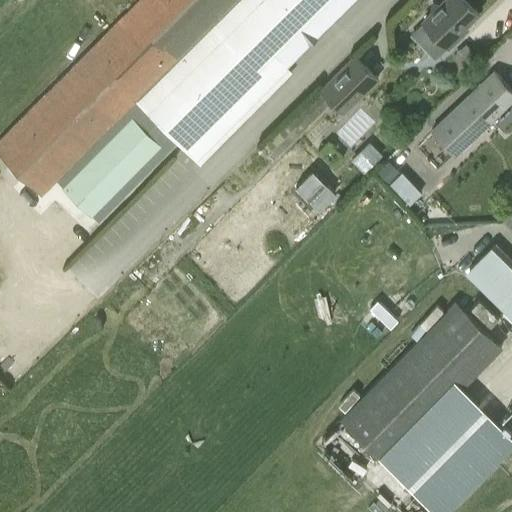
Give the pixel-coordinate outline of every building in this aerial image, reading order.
[(137,0),(0,138),(0,153),(42,195),(136,101),(200,165),(292,72),(274,54),(328,0),(137,0)] [(436,60),(448,47),(461,35),(458,32),(479,12),(466,0),(444,0),(441,3),(432,4),(432,13),(423,21),(424,23),(411,35),(436,60)] [(344,112),(378,79),(356,55),(322,89),(344,112)] [(511,94),(491,72),(430,130),(454,155),(494,119),(505,130),(511,123),(511,94)] [(331,100),(320,89),(310,98),(322,109),(331,100)] [(295,112),(227,179),(236,191),(305,122),(295,112)] [(132,118),(64,187),(92,215),(160,145),(132,118)] [(381,152),(369,140),(351,158),(363,170),(381,152)] [(320,210),(336,193),(312,169),(296,186),(320,210)] [(420,191),(401,170),(389,182),(408,202),(420,191)] [(147,286),(178,258),(167,246),(182,233),(179,229),(133,270),(147,286)] [(511,259),(494,243),(469,269),(511,309),(511,259)] [(455,300),(339,417),(380,456),(436,399),(444,406),(502,347),(455,300)] [(377,301),(370,309),(390,328),(398,321),(377,301)]
